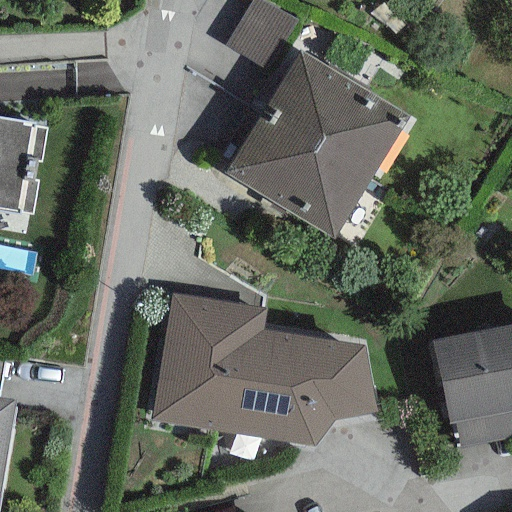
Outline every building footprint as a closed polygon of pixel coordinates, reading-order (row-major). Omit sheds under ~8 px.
[(294,20),(260,0),(250,0),(223,46),(265,70),(294,20)] [(299,52),(262,112),(370,179),(408,118),(299,52)] [(333,240),(370,179),(262,112),(224,173),(333,240)] [(33,124),(0,118),(0,210),(31,216),(37,182),(32,181),(35,162),(40,163),(46,129),(32,127),(33,124)] [(150,423),(246,437),(262,330),(266,309),(170,294),(150,423)] [(511,324),(432,341),(447,425),(454,421),(459,451),(511,440),(511,324)] [(363,347),(262,330),(246,437),(314,446),(332,420),(375,414),(363,347)] [(0,484),(14,401),(0,398),(0,484)]
